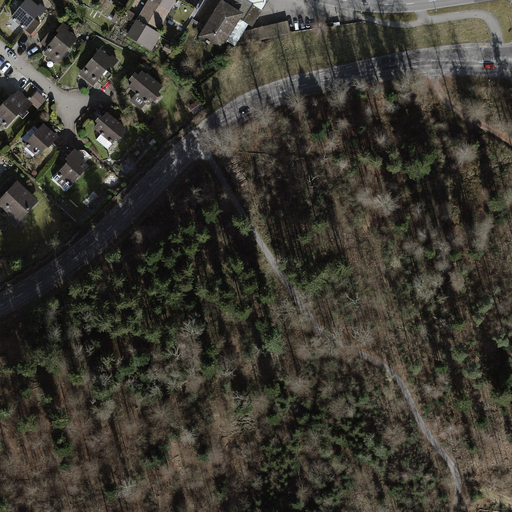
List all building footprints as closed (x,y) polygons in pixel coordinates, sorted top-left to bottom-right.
[(175,0),(149,0),(128,35),(151,49),(160,35),(156,32),(175,0)] [(244,0),(221,0),(198,37),(209,43),(205,49),(217,56),(221,50),(227,41),(235,46),(237,44),(245,31),(248,25),(252,27),(262,11),(244,0)] [(244,0),(262,11),(263,9),(268,1),(269,0),(244,0)] [(47,14),(29,2),(9,22),(32,38),(43,27),(38,24),(47,14)] [(288,21),(245,31),(237,44),(237,46),(291,33),(288,21)] [(78,39),(63,28),(44,55),(60,65),(78,39)] [(117,64),(100,53),(81,77),(94,88),(117,64)] [(163,89),(142,74),(129,88),(138,97),(131,104),(140,114),(163,89)] [(33,107),(17,95),(0,112),(0,119),(8,127),(20,117),(24,120),(33,107)] [(116,115),(109,110),(95,127),(95,133),(113,147),(119,144),(125,132),(112,123),(116,115)] [(56,141),(44,128),(25,148),(37,158),(56,141)] [(90,170),(76,154),(58,177),(72,188),(90,170)] [(40,201),(18,181),(0,200),(0,205),(19,223),(40,201)]
